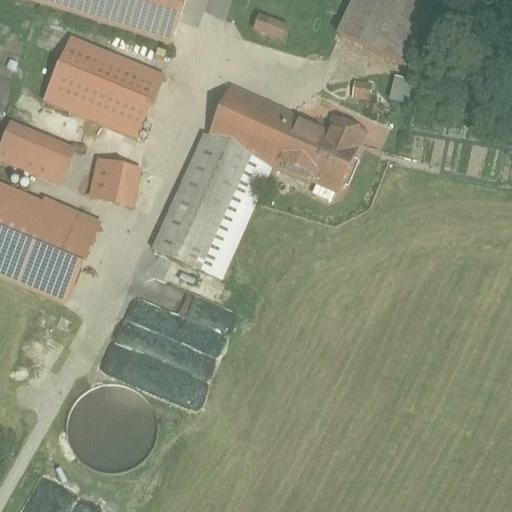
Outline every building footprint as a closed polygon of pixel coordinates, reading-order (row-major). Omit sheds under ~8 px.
[(3,0),(44,12),(174,55),(191,0),(3,0)] [(362,0),(344,45),(425,79),(457,0),(362,0)] [(265,22),(257,40),(287,52),(294,34),(265,22)] [(170,83),(76,43),(48,108),(142,148),(170,83)] [(378,89),(360,86),(356,105),(375,109),(378,89)] [(331,135),(238,91),(212,144),(279,176),(342,205),(373,139),(337,122),(331,135)] [(80,159),(16,130),(0,164),(65,193),(80,159)] [(264,210),(279,176),(212,144),(210,143),(158,259),(229,290),(264,210)] [(147,176),(105,166),(95,206),(138,216),(147,176)] [(0,189),(0,279),(64,307),(99,226),(45,203),(42,208),(0,189)] [(156,415),(145,401),(131,393),(114,390),(97,394),(83,405),(75,418),(72,436),(76,452),(80,458),(87,467),(99,474),(118,478),(135,474),(149,463),(157,450),(160,432),(156,415)] [(51,507),(54,508),(53,511),(70,511),(74,497),(54,493),(51,507)]
